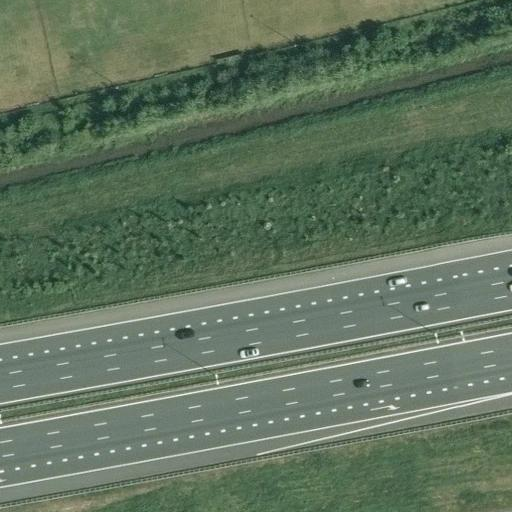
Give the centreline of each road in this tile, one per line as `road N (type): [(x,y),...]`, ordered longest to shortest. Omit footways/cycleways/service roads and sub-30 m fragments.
road 1 (motorway): [(0,452),(511,355)]
road 2 (motorway): [(511,287),(0,383)]
